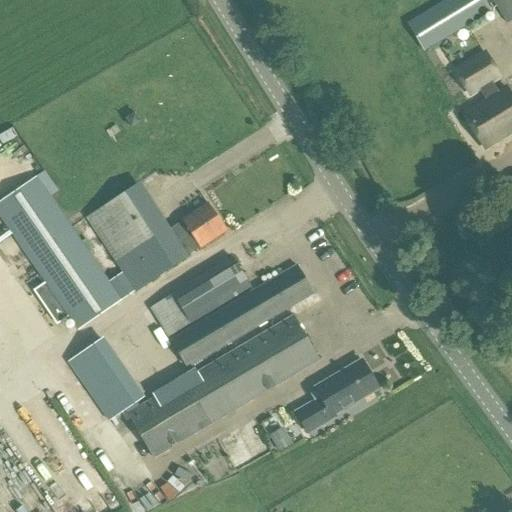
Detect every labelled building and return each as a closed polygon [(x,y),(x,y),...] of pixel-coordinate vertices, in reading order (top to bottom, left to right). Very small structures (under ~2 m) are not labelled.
[(485,0),(446,0),(407,24),(425,53),(492,12),(485,0)] [(511,0),(492,0),(506,23),(511,18),(511,0)] [(485,53),(455,71),(470,95),(479,89),(486,100),(463,114),(485,149),(511,132),(511,97),(505,87),(497,92),(491,82),(499,77),(485,53)] [(38,177),(0,203),(0,220),(78,330),(134,291),(135,293),(185,260),(137,187),(88,219),(123,274),(110,283),(38,177)] [(208,205),(183,221),(201,250),(227,233),(208,205)] [(231,258),(151,309),(169,338),(249,287),(231,258)] [(296,266),(171,341),(188,369),(313,295),(296,266)] [(293,316),(127,414),(154,458),(319,360),(293,316)] [(103,338),(68,362),(109,422),(145,398),(103,338)] [(0,413),(46,388),(30,360),(0,376),(0,413)] [(322,398),(297,412),(309,433),(336,417),(335,415),(380,389),(363,360),(316,388),(322,398)] [(280,451),(293,443),(285,430),(273,438),(280,451)] [(76,511),(55,472),(53,473),(41,452),(21,462),(48,511),(76,511)]
